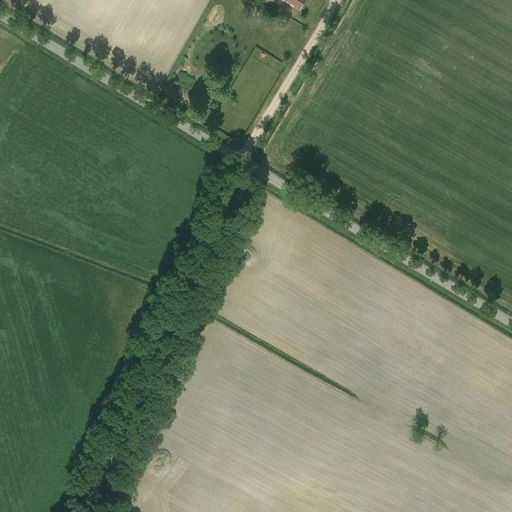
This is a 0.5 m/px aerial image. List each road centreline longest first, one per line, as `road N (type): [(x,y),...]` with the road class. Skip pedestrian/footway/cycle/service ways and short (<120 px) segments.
road 1 (unclassified): [(85,511),(246,164)]
road 2 (tertiary): [(246,164),(511,323)]
road 3 (tertiary): [(0,13),(246,164)]
road 4 (track): [(241,161),(336,0)]
